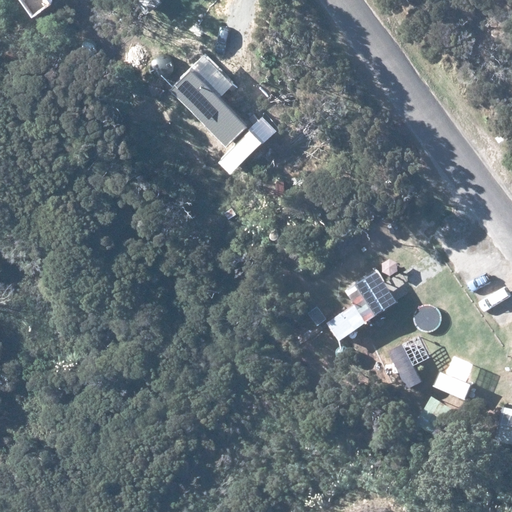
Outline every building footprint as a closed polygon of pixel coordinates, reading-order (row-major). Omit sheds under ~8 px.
[(371,271),(351,287),(372,315),(393,299),(371,271)] [(391,348),(409,385),(421,380),(415,366),(432,358),(421,334),(391,348)] [(456,412),(465,395),(435,381),(426,397),(456,412)] [(452,423),(457,413),(433,401),(428,411),(452,423)] [(511,404),(505,403),(499,436),(511,438),(511,404)]
